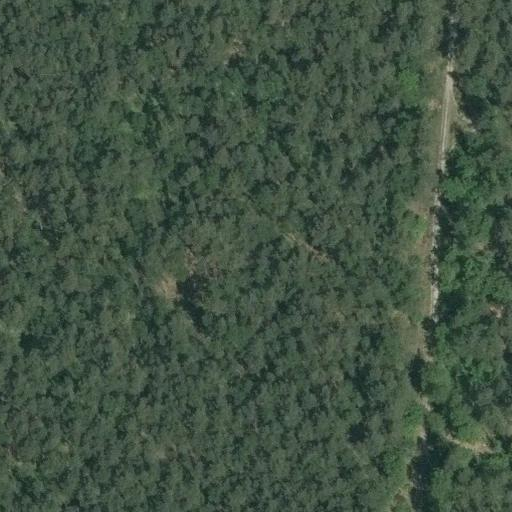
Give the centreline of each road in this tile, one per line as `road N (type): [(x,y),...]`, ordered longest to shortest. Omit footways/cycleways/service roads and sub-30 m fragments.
road 1 (track): [(431,132),(406,511)]
road 2 (track): [(443,0),(431,132)]
